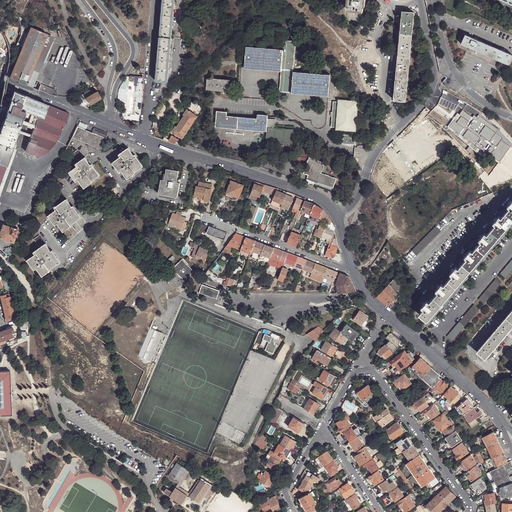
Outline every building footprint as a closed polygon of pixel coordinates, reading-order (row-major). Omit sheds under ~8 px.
[(167,84),(174,0),(161,0),(155,83),(167,84)] [(347,0),(347,7),(363,8),(363,0),(347,0)] [(363,8),(347,7),(346,20),(362,21),(363,8)] [(412,25),(413,21),(414,11),(402,10),(401,23),(393,99),(405,100),(411,46),(411,43),(412,25)] [(11,75),(10,78),(26,84),(27,81),(38,57),(44,41),(47,34),(31,27),(27,38),(20,53),(11,75)] [(477,39),(473,37),(465,33),(460,43),(486,54),(488,49),(484,48),(486,43),(477,39)] [(54,37),(47,34),(44,41),(51,45),(54,37)] [(14,50),(14,51),(20,53),(27,38),(24,37),(24,38),(23,38),(21,43),(18,42),(17,42),(14,50)] [(284,39),(283,49),(281,71),(279,91),(291,92),(293,71),(296,40),(284,39)] [(44,41),(38,57),(45,60),(46,61),(53,45),(51,45),(44,41)] [(488,49),(486,54),(508,64),(511,54),(511,53),(504,50),(501,49),(486,43),(484,48),(488,49)] [(281,71),(283,49),(246,46),(244,68),(281,71)] [(38,57),(27,81),(34,84),(45,60),(38,57)] [(330,74),(293,71),(291,92),(291,93),(328,96),(330,74)] [(127,113),(139,114),(142,77),(130,76),(127,113)] [(218,81),(217,90),(229,91),(230,79),(225,79),(225,82),(218,81)] [(206,90),(217,90),(218,81),(207,80),(206,88),(206,90)] [(38,89),(52,95),(55,89),(37,82),(36,85),(39,86),(38,89)] [(48,105),(9,88),(8,94),(12,96),(9,104),(26,111),(38,115),(43,117),(48,105)] [(78,98),(81,102),(93,95),(91,90),(78,98)] [(92,105),(102,99),(98,92),(96,93),(93,95),(81,102),(78,104),(87,108),(92,105)] [(337,127),(340,101),(333,100),(331,126),(337,127)] [(355,102),(340,101),(337,127),(353,128),(355,102)] [(9,105),(8,107),(4,118),(1,128),(0,129),(0,143),(3,144),(6,145),(13,148),(19,132),(19,130),(22,123),(23,120),(24,116),(26,111),(9,104),(9,105)] [(69,113),(48,105),(43,117),(38,115),(36,121),(35,125),(34,127),(31,135),(31,136),(25,151),(34,154),(37,155),(38,155),(42,154),(45,153),(49,150),(52,146),(55,144),(57,140),(62,129),(69,113)] [(180,121),(189,128),(193,122),(197,116),(187,109),(183,114),(184,115),(180,121)] [(460,110),(449,126),(468,139),(466,142),(480,152),(482,149),(498,161),(508,146),(500,141),(502,138),(495,132),(497,129),(478,115),(476,118),(473,116),(471,118),(460,110)] [(36,121),(38,115),(26,111),(24,116),(30,119),(36,121)] [(215,128),(266,132),(267,127),(267,119),(268,117),(268,115),(257,114),(257,118),(227,116),(227,112),(217,111),(215,128)] [(267,119),(267,127),(275,128),(276,120),(267,119)] [(186,133),(189,128),(180,121),(176,127),(175,127),(171,132),(182,139),(186,133)] [(94,132),(78,125),(72,136),(101,148),(106,138),(106,137),(94,132)] [(267,127),(266,132),(266,141),(292,143),(293,129),(275,128),(267,127)] [(355,135),(342,134),(342,143),(355,144),(355,135)] [(168,141),(175,144),(178,140),(172,136),(168,141)] [(0,162),(7,165),(9,160),(13,148),(6,145),(3,144),(0,143),(0,162)] [(112,162),(118,172),(121,170),(127,179),(135,173),(135,172),(143,166),(136,156),(135,154),(134,155),(128,146),(126,148),(118,154),(120,156),(112,162)] [(13,148),(9,160),(13,161),(17,149),(13,148)] [(71,154),(77,162),(83,158),(77,150),(71,154)] [(83,158),(77,162),(75,163),(77,166),(69,172),(76,181),(78,180),(84,188),(92,182),(91,181),(100,176),(91,164),(90,164),(85,157),(83,158)] [(324,163),(309,157),(303,173),(308,175),(307,179),(317,183),(318,182),(333,187),(336,178),(321,173),(324,163)] [(9,160),(7,165),(0,183),(0,197),(13,161),(9,160)] [(161,179),(158,194),(177,197),(179,183),(176,182),(177,179),(178,171),(166,168),(164,180),(161,179)] [(226,193),(233,195),(238,198),(243,185),(231,180),(226,193)] [(196,186),(194,196),(204,197),(203,200),(209,201),(213,184),(199,181),(198,186),(196,186)] [(278,188),(255,181),(254,184),(263,187),(262,191),(264,192),(267,193),(268,193),(275,195),(277,190),(278,188)] [(263,187),(254,184),(253,187),(253,188),(251,192),(250,196),(249,198),(258,201),(260,195),(262,191),(263,187)] [(60,203),(66,199),(60,190),(54,195),(57,198),(60,203)] [(286,194),(277,190),(275,195),(272,200),(282,204),(282,203),(286,194)] [(294,197),(286,194),(282,203),(290,207),(294,197)] [(55,205),(56,206),(60,203),(57,198),(52,201),(55,205)] [(301,210),(304,201),(297,198),(292,208),(297,210),(296,212),(293,218),(297,219),(301,210)] [(56,206),(55,207),(54,208),(56,210),(48,216),(55,226),(57,224),(63,232),(71,226),(71,225),(82,217),(75,208),(73,208),(67,199),(66,199),(60,203),(56,206)] [(282,204),(272,200),(271,204),(280,208),(280,207),(281,207),(282,204)] [(315,204),(305,200),(304,201),(301,210),(310,214),(315,204)] [(319,207),(315,204),(310,214),(319,219),(323,209),(319,207)] [(327,214),(323,209),(319,219),(325,222),(326,218),(326,217),(327,214)] [(173,212),(169,223),(185,229),(188,222),(185,221),(186,217),(181,216),(176,214),(173,212)] [(491,230),(499,236),(511,220),(511,218),(506,213),(501,218),(500,217),(498,219),(496,218),(494,220),(496,222),(494,224),(495,225),(491,230)] [(335,228),(329,217),(328,218),(326,224),(328,225),(328,227),(325,226),(325,227),(321,236),(327,238),(326,241),(330,243),(334,230),(335,228)] [(4,225),(0,237),(9,240),(8,242),(11,244),(12,241),(15,242),(19,229),(18,229),(18,228),(14,226),(14,227),(13,227),(12,228),(4,225)] [(277,227),(272,225),(272,227),(270,231),(268,236),(272,238),(274,233),(274,232),(277,227)] [(325,227),(323,226),(320,225),(319,230),(316,236),(321,237),(321,236),(325,227)] [(227,233),(216,229),(209,226),(206,234),(223,240),(224,240),(227,233)] [(436,227),(412,251),(416,256),(441,231),(436,227)] [(336,235),(334,230),(330,243),(327,248),(325,254),(328,255),(327,259),(339,263),(341,261),(343,260),(340,252),(336,253),(337,246),(338,246),(336,238),(335,238),(336,235)] [(477,247),(484,253),(499,236),(491,230),(487,235),(486,234),(484,236),(482,235),(480,237),(482,238),(479,241),(481,242),(478,246),(477,247)] [(291,232),(287,243),(296,247),(301,235),(291,232)] [(246,237),(237,233),(234,236),(228,244),(228,245),(237,248),(241,250),(242,247),(246,237)] [(33,239),(39,248),(45,244),(40,235),(33,239)] [(242,247),(251,251),(256,241),(246,237),(242,247)] [(261,254),(265,244),(256,241),(251,251),(261,254)] [(45,244),(39,248),(33,252),(35,254),(27,260),(34,269),(36,268),(42,276),(50,270),(50,269),(61,262),(54,252),(52,253),(46,243),(45,244)] [(270,258),(270,257),(274,248),(265,244),(261,254),(259,258),(264,260),(265,256),(270,258)] [(199,249),(195,257),(202,260),(206,261),(210,250),(204,248),(200,247),(199,249)] [(466,259),(462,264),(470,270),(484,253),(477,247),(473,251),(471,251),(470,253),(467,251),(465,254),(467,255),(465,258),(466,259)] [(270,257),(285,263),(288,253),(274,248),(270,257)] [(257,263),(259,258),(261,254),(251,251),(250,253),(248,260),(257,263)] [(294,266),(298,257),(288,253),(285,263),(294,266)] [(301,269),(303,270),(307,260),(298,257),(294,266),(301,269)] [(511,270),(511,259),(500,274),(506,278),(511,270)] [(180,276),(183,279),(189,274),(190,275),(193,272),(185,265),(186,264),(183,260),(177,266),(176,265),(174,267),(180,275),(180,276)] [(303,270),(312,273),(316,264),(307,260),(303,270)] [(187,264),(186,264),(185,265),(193,272),(194,271),(187,264)] [(322,283),(328,268),(316,264),(312,273),(310,278),(322,283)] [(452,276),(448,281),(456,287),(470,270),(462,264),(459,268),(457,268),(455,270),(453,268),(451,271),(453,272),(451,274),(452,276)] [(179,276),(180,276),(180,275),(174,267),(173,267),(172,268),(179,276)] [(278,279),(283,281),(288,269),(283,267),(278,279)] [(337,278),(340,273),(328,268),(322,283),(323,283),(324,281),(326,282),(327,279),(333,281),(335,282),(336,280),(337,278)] [(349,276),(343,274),(341,279),(340,281),(338,285),(339,285),(338,291),(338,293),(340,292),(350,292),(357,291),(353,285),(349,276)] [(401,281),(396,276),(388,285),(399,295),(401,293),(407,287),(401,281)] [(501,284),(496,279),(478,299),(484,304),(501,284)] [(438,293),(434,297),(441,304),(456,287),(448,281),(444,285),(443,284),(441,287),(439,285),(437,288),(439,289),(437,292),(438,293)] [(381,292),(376,298),(389,305),(394,300),(399,295),(388,285),(381,292)] [(2,301),(4,308),(12,306),(11,300),(10,297),(10,296),(8,296),(6,297),(6,294),(1,296),(2,301)] [(441,304),(434,297),(430,302),(429,301),(427,304),(425,302),(423,304),(425,306),(422,309),(423,310),(419,314),(427,321),(441,304)] [(479,309),(474,305),(447,337),(452,341),(479,309)] [(12,306),(4,308),(5,314),(7,320),(11,319),(11,316),(15,315),(14,314),(13,311),(12,306)] [(362,325),(367,318),(368,316),(360,310),(353,320),(362,326),(362,325)] [(511,327),(511,323),(505,318),(491,335),(500,342),(503,339),(502,338),(505,335),(508,332),(511,329),(511,327)] [(342,330),(341,332),(348,337),(350,339),(353,341),(358,333),(346,324),(342,330)] [(316,338),(320,334),(323,331),(320,328),(318,326),(306,334),(313,338),(315,340),(316,338)] [(7,329),(1,332),(4,340),(13,336),(13,335),(12,333),(14,332),(13,327),(7,329)] [(338,330),(335,328),(330,336),(337,341),(337,340),(342,344),(348,337),(341,332),(338,330)] [(139,356),(153,362),(163,333),(154,330),(145,355),(140,353),(139,356)] [(386,344),(393,352),(400,345),(398,343),(401,341),(392,332),(390,333),(386,337),(389,340),(386,344)] [(353,341),(355,343),(361,335),(358,333),(353,341)] [(272,343),(273,342),(274,339),(271,337),(264,334),(262,339),(268,342),(265,351),(272,354),(276,345),(274,344),(272,343)] [(500,342),(491,335),(476,352),(485,360),(488,356),(487,356),(490,352),(491,352),(494,349),(493,349),(496,345),(497,346),(500,342)] [(402,350),(409,343),(407,341),(402,346),(401,348),(402,350)] [(321,350),(333,357),(338,348),(333,345),(331,344),(326,342),(321,350)] [(385,359),(393,353),(393,352),(386,344),(379,349),(377,352),(381,357),(382,356),(383,357),(385,359)] [(326,368),(332,358),(318,350),(313,358),(316,360),(315,362),(326,368)] [(414,359),(410,353),(407,355),(405,352),(405,351),(390,361),(393,366),(392,366),(393,367),(390,369),(394,374),(397,372),(399,374),(403,371),(401,369),(412,361),(411,361),(414,359)] [(430,368),(431,367),(420,358),(413,367),(417,370),(419,373),(423,376),(430,368)] [(422,378),(433,388),(434,387),(440,379),(438,377),(439,376),(439,375),(431,367),(430,368),(423,376),(422,378)] [(318,378),(330,385),(335,376),(323,369),(318,378)] [(0,416),(12,416),(11,401),(12,401),(11,386),(10,386),(10,371),(0,371),(0,416)] [(400,385),(403,389),(411,383),(405,374),(394,382),(398,387),(400,385)] [(441,393),(442,392),(447,386),(448,386),(440,379),(434,387),(436,389),(441,393)] [(299,384),(293,380),(288,389),(296,394),(299,388),(297,387),(299,384)] [(323,399),(323,398),(326,392),(328,388),(316,381),(313,385),(316,387),(313,393),(323,399)] [(363,400),(366,399),(372,394),(373,393),(371,390),(372,389),(369,384),(357,392),(358,393),(360,396),(363,400)] [(444,394),(443,395),(448,398),(450,401),(451,401),(458,393),(451,387),(449,388),(444,394)] [(372,394),(366,399),(368,402),(374,398),(372,394)] [(423,399),(423,398),(414,403),(415,404),(417,407),(418,408),(420,411),(428,406),(424,400),(423,399)] [(304,409),(314,414),(315,413),(317,408),(319,409),(321,405),(310,399),(304,409)] [(457,408),(463,415),(474,408),(467,400),(461,404),(457,408)] [(435,416),(437,415),(439,413),(433,404),(423,412),(424,413),(426,415),(428,414),(431,418),(431,419),(435,416)] [(281,410),(275,406),(267,420),(273,423),(281,410)] [(394,420),(387,408),(374,416),(382,427),(394,420)] [(474,408),(463,415),(469,424),(475,419),(482,415),(479,411),(477,413),(475,410),(474,408)] [(338,428),(341,433),(351,426),(348,421),(351,419),(346,412),(343,414),(343,415),(340,417),(341,419),(337,423),(340,427),(338,428)] [(441,430),(447,426),(450,425),(448,422),(443,414),(433,421),(440,431),(441,430)] [(299,433),(305,424),(294,417),(288,427),(299,433)] [(475,419),(469,424),(472,428),(478,423),(475,419)] [(397,422),(387,429),(393,439),(403,431),(397,422)] [(446,437),(455,431),(453,428),(449,430),(447,426),(441,430),(446,437)] [(344,432),(348,437),(350,440),(360,433),(357,428),(354,430),(352,427),(344,432)] [(393,439),(387,429),(384,431),(391,440),(393,439)] [(172,463),(176,455),(132,430),(130,432),(131,434),(135,436),(137,441),(136,444),(137,447),(140,442),(141,442),(145,452),(148,451),(154,454),(162,451),(162,450),(167,462),(167,461),(169,462),(167,463),(165,467),(166,469),(168,468),(172,462),(172,463)] [(462,440),(455,431),(446,437),(445,438),(448,443),(446,444),(449,448),(451,447),(462,440)] [(487,448),(498,442),(493,432),(482,437),(487,448)] [(262,435),(258,442),(259,442),(263,443),(264,442),(266,437),(262,435)] [(363,439),(360,435),(350,442),(356,451),(364,445),(360,440),(362,439),(363,439)] [(286,436),(281,445),(291,450),(296,441),(286,436)] [(406,449),(412,444),(407,437),(405,438),(403,439),(402,438),(396,443),(398,445),(401,443),(406,449)] [(384,450),(376,439),(374,440),(381,451),(384,450)] [(257,448),(262,451),(267,444),(264,442),(263,443),(259,442),(258,442),(257,448)] [(488,449),(493,458),(501,454),(502,453),(504,452),(498,442),(487,448),(488,449)] [(468,453),(462,443),(453,450),(454,452),(456,456),(455,457),(457,461),(468,453)] [(271,457),(280,462),(283,458),(285,459),(287,456),(290,451),(291,450),(281,445),(280,444),(274,454),(271,452),(269,455),(271,457)] [(410,461),(419,454),(412,444),(406,449),(403,451),(410,461)] [(372,457),(365,446),(359,451),(360,453),(358,454),(355,456),(361,465),(372,457)] [(315,465),(318,470),(324,466),(332,461),(333,460),(327,451),(324,454),(323,453),(320,454),(321,455),(320,456),(317,458),(316,460),(316,461),(318,463),(315,465)] [(480,463),(481,464),(484,463),(479,452),(475,454),(476,456),(480,463)] [(406,463),(414,474),(427,465),(419,454),(410,461),(406,463)] [(501,454),(493,458),(497,466),(507,461),(504,456),(502,456),(501,454)] [(476,464),(470,455),(460,462),(461,463),(466,470),(466,471),(476,464)] [(278,466),(280,462),(271,457),(269,460),(266,465),(272,468),(278,472),(281,467),(278,466)] [(369,467),(372,472),(379,468),(384,465),(381,460),(376,463),(373,459),(365,464),(368,468),(369,467)] [(334,461),(333,462),(332,461),(324,466),(318,470),(316,472),(318,473),(326,468),(331,476),(338,471),(336,468),(338,466),(334,461)] [(506,471),(511,467),(511,465),(511,461),(503,465),(506,471)] [(187,469),(177,463),(168,476),(178,483),(187,469)] [(427,465),(414,474),(422,486),(427,483),(435,477),(427,465)] [(493,478),(498,488),(500,488),(511,483),(511,482),(506,471),(503,465),(490,472),(493,478)] [(482,474),(482,473),(478,469),(476,466),(468,471),(470,474),(467,476),(471,481),(482,474)] [(406,479),(399,468),(397,470),(398,471),(399,472),(402,477),(404,480),(404,481),(406,479)] [(189,471),(187,469),(178,483),(175,487),(187,495),(186,498),(187,499),(197,505),(198,502),(190,497),(201,480),(199,479),(189,493),(179,486),(189,471)] [(275,477),(276,476),(266,471),(260,481),(270,486),(271,484),(275,477)] [(309,471),(304,479),(313,484),(315,481),(318,482),(320,478),(309,471)] [(378,471),(369,477),(371,480),(372,480),(376,484),(384,479),(378,471)] [(330,492),(339,486),(338,486),(336,481),(337,481),(334,477),(325,483),(330,492)] [(435,477),(427,483),(430,488),(438,481),(435,477)] [(201,480),(190,497),(198,502),(203,496),(207,499),(215,487),(202,479),(201,480)] [(308,492),(313,484),(304,479),(298,489),(306,493),(308,492)] [(386,479),(379,485),(384,492),(387,490),(388,492),(397,486),(393,481),(389,484),(386,479)] [(404,481),(405,482),(412,492),(412,493),(414,491),(406,479),(404,481)] [(480,479),(479,479),(470,486),(473,490),(474,489),(476,492),(478,495),(484,491),(487,488),(481,480),(480,479)] [(340,489),(346,497),(354,492),(349,483),(340,489)] [(511,483),(500,488),(500,491),(499,491),(499,494),(500,494),(500,496),(502,498),(505,498),(505,497),(511,497),(511,496),(511,483)] [(187,495),(175,487),(172,492),(167,488),(161,497),(178,509),(182,503),(186,498),(187,495)] [(403,495),(400,490),(398,487),(390,493),(392,497),(395,501),(403,496),(403,495)] [(439,494),(437,495),(427,505),(433,511),(438,511),(454,496),(446,487),(439,494)] [(494,504),(496,503),(494,493),(495,492),(494,490),(485,493),(485,495),(483,495),(483,497),(482,497),(483,498),(485,498),(486,500),(484,500),(485,505),(494,504)] [(316,503),(318,502),(313,491),(310,492),(316,503)] [(299,498),(305,509),(313,505),(316,503),(310,492),(299,498)] [(357,498),(358,497),(355,493),(347,499),(353,509),(361,504),(360,503),(357,498)] [(414,505),(408,495),(397,502),(400,507),(402,506),(406,511),(414,505)] [(273,507),(274,509),(278,507),(279,506),(279,505),(275,497),(270,499),(269,498),(259,503),(264,511),(271,508),(273,507)] [(400,507),(397,502),(396,503),(402,511),(404,511),(406,511),(402,506),(400,507)]
